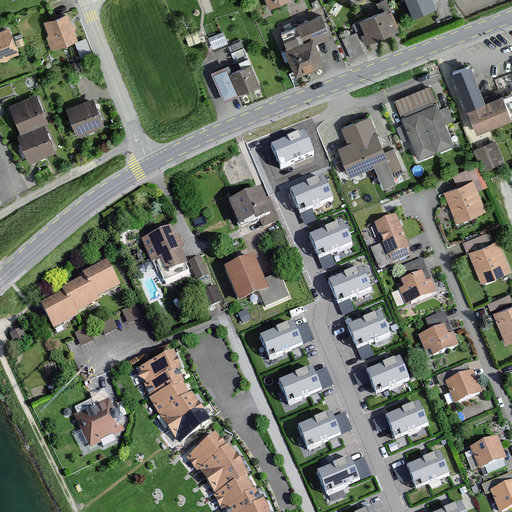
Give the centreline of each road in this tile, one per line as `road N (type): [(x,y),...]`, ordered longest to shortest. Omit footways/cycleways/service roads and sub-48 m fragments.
road 1 (tertiary): [(511,15),(151,163)]
road 2 (residential): [(311,511),(226,317),(90,371)]
road 3 (residential): [(280,198),(323,295),(319,322),(399,511)]
road 4 (residential): [(511,418),(422,204)]
road 5 (tertiary): [(0,278),(64,221),(151,163)]
road 6 (residential): [(84,0),(151,163)]
road 7 (track): [(139,140),(0,218)]
